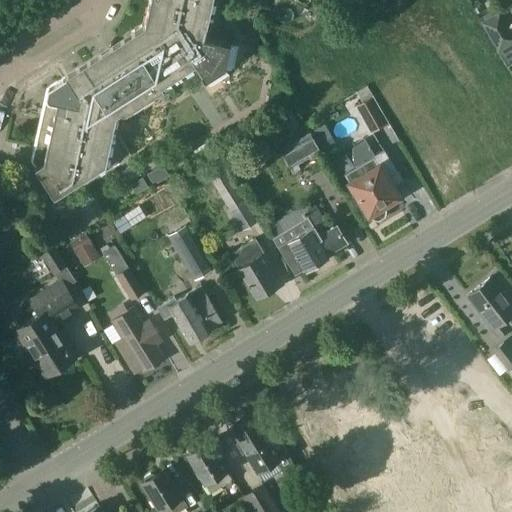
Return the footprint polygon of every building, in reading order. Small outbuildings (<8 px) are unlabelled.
[(149,0),(144,24),(104,50),(64,75),(65,77),(48,88),(32,160),(50,187),(56,183),(61,191),(80,179),(84,183),(130,154),(119,137),(124,113),(162,88),(160,85),(194,64),(205,80),(226,66),(231,42),(203,36),(210,0),(149,0)] [(498,50),(511,41),(511,33),(499,12),(482,22),(498,50)] [(357,105),(372,132),(386,124),(370,97),(357,105)] [(335,145),(328,131),(314,139),(322,152),(335,145)] [(290,168),(292,167),(295,171),(300,168),(298,164),(321,151),(310,132),(280,149),(290,168)] [(359,164),(344,174),(369,214),(369,213),(372,218),(374,219),(378,219),(384,216),(385,210),(382,205),(398,196),(392,186),(402,180),(383,149),(378,152),(374,155),(359,164)] [(256,221),(225,170),(211,178),(242,230),(256,221)] [(307,201),(266,227),(279,247),(296,274),(305,268),(306,268),(307,267),(311,268),(317,264),(317,260),(327,255),(325,252),(343,241),(332,223),(317,232),(315,229),(325,223),(315,206),(311,208),(307,201)] [(77,209),(59,220),(68,236),(87,225),(77,209)] [(168,235),(184,261),(194,278),(211,268),(201,251),(186,225),(168,235)] [(84,233),(69,242),(75,252),(90,243),(84,233)] [(263,252),(258,242),(255,238),(230,253),(232,258),(238,267),(255,297),(258,295),(262,298),(269,294),(270,288),(277,284),(267,266),(271,263),(264,251),(263,252)] [(54,245),(43,252),(54,270),(66,263),(54,245)] [(144,292),(128,266),(115,274),(131,300),(144,292)] [(467,295),(499,336),(508,329),(502,321),(511,313),(511,304),(490,277),(467,295)] [(39,313),(17,328),(45,373),(50,370),(52,372),(62,366),(60,363),(73,355),(52,321),(77,306),(61,281),(31,300),(39,313)] [(170,299),(157,306),(164,318),(172,314),(189,341),(210,329),(209,327),(221,320),(201,286),(177,300),(175,296),(169,299),(170,299)] [(123,304),(108,313),(112,320),(123,337),(115,342),(134,374),(142,369),(143,370),(164,357),(155,344),(161,340),(149,320),(142,324),(139,318),(133,307),(127,311),(123,304)] [(511,352),(504,342),(494,350),(509,369),(511,366),(511,352)] [(234,426),(230,428),(239,442),(236,443),(242,452),(245,451),(256,470),(275,459),(278,456),(278,455),(286,450),(287,449),(272,424),(263,430),(253,414),(243,421),(239,419),(234,423),(234,426)] [(190,452),(187,454),(204,483),(205,483),(210,492),(232,479),(227,469),(229,468),(222,456),(219,457),(209,441),(199,447),(196,446),(190,449),(190,452)] [(144,480),(142,482),(159,509),(160,509),(161,511),(176,511),(187,505),(181,496),(183,494),(176,482),(174,484),(164,468),(154,474),(151,473),(145,477),(144,480)] [(278,511),(263,485),(242,497),(251,511),(278,511)]
